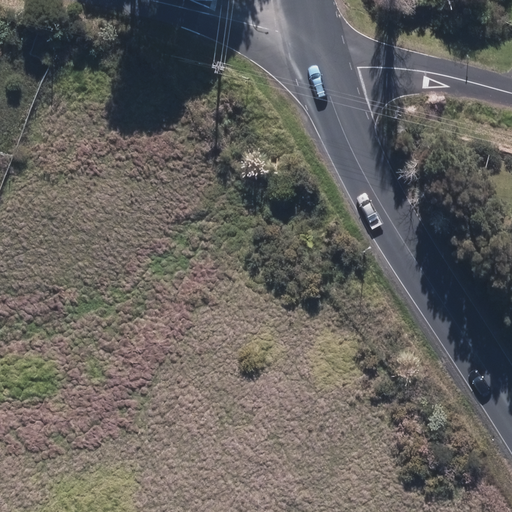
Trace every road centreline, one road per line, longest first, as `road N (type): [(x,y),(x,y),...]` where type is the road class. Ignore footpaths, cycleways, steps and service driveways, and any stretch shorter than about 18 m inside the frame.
road 1 (tertiary): [(511,417),(359,162),(316,48)]
road 2 (residential): [(316,48),(360,67),(418,70),(511,95)]
road 3 (unclassified): [(316,48),(147,0)]
